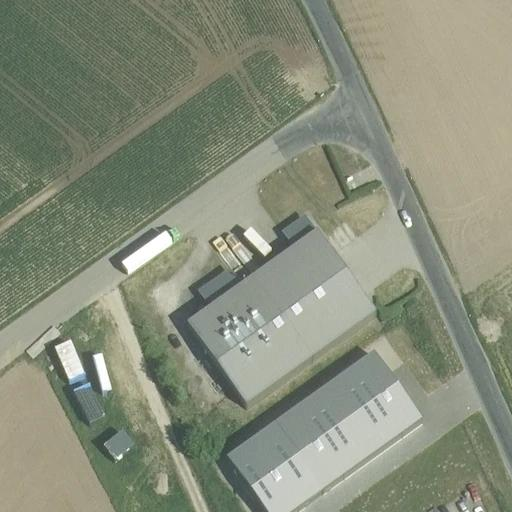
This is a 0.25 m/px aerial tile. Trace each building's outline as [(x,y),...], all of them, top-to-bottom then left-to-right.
[(284,237),(296,253),(316,238),(305,222),(284,237)] [(296,253),(242,292),(212,313),(188,331),(246,412),(377,319),(318,237),(316,238),(296,253)] [(200,297),(212,313),(242,292),(230,275),(200,297)] [(52,351),(67,386),(83,379),(68,344),(52,351)] [(256,511),(286,511),(419,431),(376,361),(222,455),(256,511)] [(88,428),(104,420),(89,387),(73,395),(88,428)]
